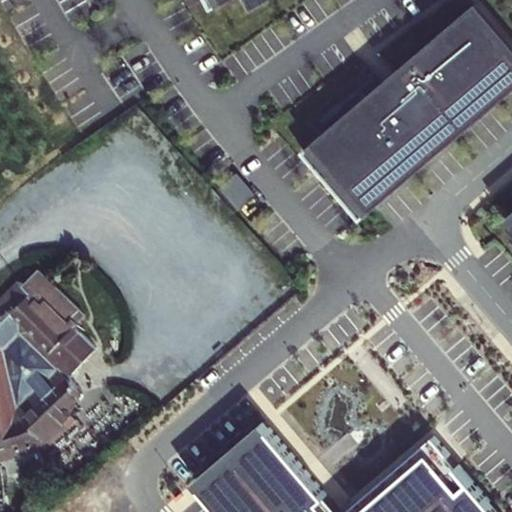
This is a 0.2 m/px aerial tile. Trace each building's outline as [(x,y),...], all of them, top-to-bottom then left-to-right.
[(207,0),(212,8),(227,0),(207,0)] [(385,81),(303,151),(362,219),(443,150),(442,148),(511,88),(511,38),(481,2),(386,83),(385,81)] [(240,171),(221,186),(240,210),(259,195),(240,171)] [(53,420),(78,399),(66,385),(72,375),(96,355),(69,325),(81,315),(39,266),(23,280),(20,276),(0,292),(0,455),(2,464),(35,457),(34,453),(32,443),(31,438),(53,420)] [(62,430),(53,420),(31,438),(32,443),(34,453),(62,430)] [(435,435),(345,511),(343,511),(270,427),(206,482),(232,511),(498,511),(490,502),(492,501),(435,435)]
